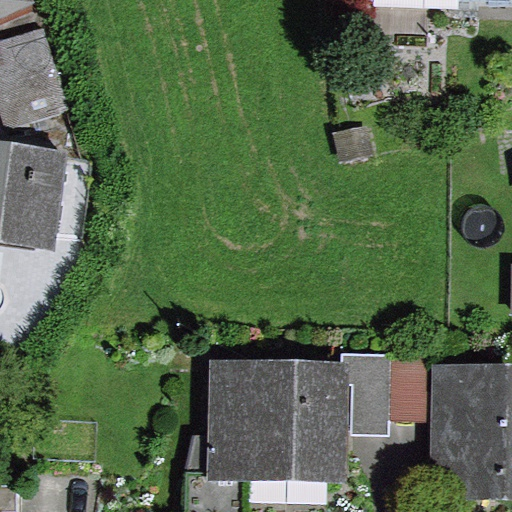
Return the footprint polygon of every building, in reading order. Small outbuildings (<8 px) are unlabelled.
[(35,0),(0,0),(0,16),(36,1),(35,0)] [(40,29),(0,41),(0,114),(5,130),(67,110),(40,29)] [(0,148),(0,238),(53,245),(64,156),(0,148)] [(244,511),(244,481),(340,482),(341,385),(351,385),(351,422),(388,423),(389,356),(340,355),(340,372),(217,370),(216,437),(196,437),(186,437),(186,449),(185,476),(185,511),(244,511)] [(426,357),(389,356),(388,423),(440,423),(439,481),(495,482),(495,497),(511,497),(511,376),(442,376),(442,394),(426,394),(426,357)] [(16,511),(16,487),(0,487),(0,511),(16,511)]
